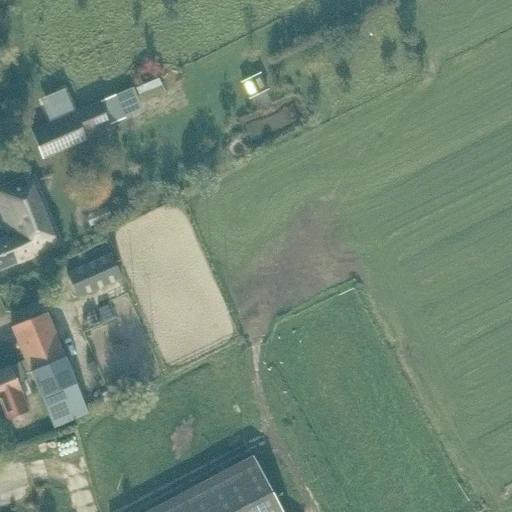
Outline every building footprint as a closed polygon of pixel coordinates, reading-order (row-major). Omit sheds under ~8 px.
[(103,71),(116,66),(112,51),(98,56),(103,71)] [(259,74),(242,82),(250,99),(267,92),(259,74)] [(144,76),(124,83),(127,92),(148,84),(144,76)] [(124,120),(116,103),(114,97),(31,133),(41,156),(85,137),(84,135),(106,125),(107,127),(124,120)] [(0,270),(56,249),(43,216),(27,176),(0,187),(0,215),(9,238),(0,241),(0,270)] [(78,299),(121,280),(122,279),(111,255),(68,275),(78,299)] [(87,414),(75,384),(45,313),(11,328),(53,428),(87,414)] [(17,385),(27,381),(19,363),(0,371),(0,402),(7,419),(27,411),(17,385)] [(281,511),(252,457),(148,511),(281,511)]
